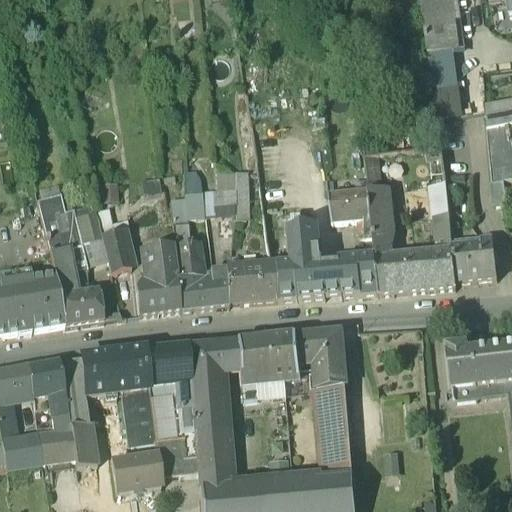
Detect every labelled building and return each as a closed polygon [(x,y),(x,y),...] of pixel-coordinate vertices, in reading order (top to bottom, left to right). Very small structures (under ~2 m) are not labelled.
[(455,0),(419,0),(427,58),(452,54),(463,53),(455,0)] [(509,21),(511,19),(511,0),(489,0),(490,5),(505,3),(509,21)] [(452,54),(427,58),(436,123),(461,120),(452,54)] [(511,105),(485,110),(486,133),(511,128),(511,105)] [(511,128),(486,133),(490,172),(511,167),(511,159),(510,145),(511,144),(511,128)] [(377,159),(364,161),(369,195),(381,193),(377,159)] [(511,167),(490,172),(491,185),(503,183),(511,180),(511,167)] [(234,179),(217,171),(218,223),(235,220),(234,179)] [(235,220),(236,227),(246,226),(245,179),(234,179),(235,220)] [(491,185),(489,185),(492,209),(506,207),(503,183),(491,185)] [(381,193),(369,195),(371,224),(374,255),(375,260),(390,259),(390,249),(392,235),(388,192),(381,193)] [(369,195),(328,199),(330,213),(332,227),(359,225),(371,224),(369,195)] [(201,199),(186,200),(186,203),(187,224),(188,224),(204,223),(201,199)] [(74,215),(65,217),(60,200),(36,206),(49,255),(55,280),(74,277),(87,274),(74,215)] [(186,203),(170,205),(172,230),(188,229),(188,224),(187,224),(186,203)] [(94,210),(74,215),(87,274),(108,266),(101,241),(94,210)] [(448,218),(436,219),(439,254),(452,253),(451,244),(448,218)] [(374,255),(371,224),(359,225),(361,241),(359,241),(360,257),(374,255)] [(188,229),(172,230),(174,250),(175,250),(190,248),(188,229)] [(318,230),(284,233),(289,274),(274,276),(276,304),(276,306),(325,302),(322,272),(318,230)] [(121,235),(101,241),(108,266),(111,279),(131,273),(121,235)] [(492,240),(451,244),(452,253),(455,286),(496,282),(492,240)] [(190,248),(175,250),(178,270),(199,268),(200,267),(197,248),(190,248)] [(173,253),(155,255),(157,270),(143,272),(146,289),(176,285),(178,284),(173,253)] [(439,254),(390,259),(394,296),(455,290),(455,286),(452,253),(439,254)] [(390,259),(375,260),(375,267),(378,298),(394,296),(390,259)] [(375,267),(338,271),(341,301),(378,298),(375,267)] [(199,268),(178,270),(180,284),(202,282),(199,268)] [(269,269),(226,272),(226,280),(229,308),(276,304),(274,276),(273,268),(269,269)] [(341,301),(338,271),(330,272),(322,272),(325,302),(333,302),(341,301)] [(74,277),(55,280),(59,301),(78,298),(77,290),(74,277)] [(55,280),(0,289),(0,339),(18,337),(18,339),(31,336),(31,334),(64,329),(62,315),(59,301),(55,280)] [(226,280),(211,281),(202,282),(190,283),(191,294),(194,293),(196,313),(229,310),(229,308),(226,280)] [(178,284),(176,285),(179,315),(196,313),(194,293),(191,294),(190,283),(180,284),(178,284)] [(146,289),(140,289),(137,294),(140,320),(179,315),(176,285),(146,289)] [(87,288),(77,290),(78,298),(89,296),(87,288)] [(78,298),(59,301),(62,315),(64,329),(65,332),(103,326),(98,295),(89,296),(78,298)] [(340,336),(296,340),(299,368),(314,366),(315,371),(343,368),(340,336)] [(296,340),(236,346),(239,376),(240,388),(242,388),(255,387),(300,383),(299,368),(296,340)] [(236,346),(217,347),(220,377),(239,376),(236,346)] [(217,347),(188,350),(191,386),(191,391),(221,388),(220,377),(217,347)] [(467,347),(445,349),(450,393),(452,393),(476,390),(477,403),(507,399),(506,387),(511,385),(511,348),(471,353),(472,354),(468,355),(467,347)] [(188,350),(143,354),(148,390),(174,388),(191,386),(188,350)] [(143,354),(81,362),(81,363),(85,401),(103,399),(104,404),(116,403),(115,398),(125,396),(149,394),(148,390),(143,354)] [(81,363),(58,365),(64,397),(64,400),(65,400),(67,412),(76,410),(84,415),(86,415),(85,401),(81,363)] [(58,365),(27,371),(32,401),(33,404),(64,397),(58,365)] [(343,368),(315,371),(317,393),(344,390),(343,368)] [(27,371),(0,376),(0,411),(7,411),(9,406),(32,401),(27,371)] [(191,386),(174,388),(175,398),(177,415),(180,415),(193,414),(191,391),(191,386)] [(255,387),(242,388),(243,405),(257,403),(255,387)] [(174,388),(148,390),(149,394),(150,401),(175,398),(174,388)] [(221,388),(191,391),(197,463),(199,478),(198,478),(199,493),(229,490),(221,388)] [(348,431),(344,390),(317,393),(320,434),(348,431)] [(476,390),(452,393),(454,405),(477,403),(476,390)] [(149,394),(125,396),(126,403),(132,403),(134,420),(135,423),(140,423),(143,445),(145,462),(150,494),(151,504),(147,504),(147,511),(162,509),(160,492),(161,482),(161,480),(156,446),(150,401),(149,394)] [(132,403),(126,403),(128,420),(134,420),(132,403)] [(84,415),(76,410),(67,412),(68,421),(70,438),(74,465),(76,473),(96,471),(90,429),(88,429),(86,415),(84,415)] [(7,411),(0,411),(0,444),(1,449),(14,446),(11,428),(7,411)] [(193,414),(180,415),(184,465),(197,463),(193,414)] [(135,423),(134,420),(128,420),(130,442),(142,440),(140,423),(135,423)] [(68,421),(56,422),(58,439),(70,438),(68,421)] [(348,431),(320,434),(324,482),(352,480),(348,431)] [(58,439),(37,442),(42,470),(74,465),(70,438),(58,439)] [(14,446),(1,449),(5,476),(42,470),(37,442),(14,446)] [(177,444),(156,446),(161,480),(161,482),(198,478),(199,478),(197,463),(184,465),(179,466),(177,444)] [(145,462),(111,466),(116,499),(150,494),(145,462)] [(324,482),(293,485),(295,511),(354,511),(352,480),(324,482)] [(229,490),(199,493),(200,511),(295,511),(293,485),(229,490)]
